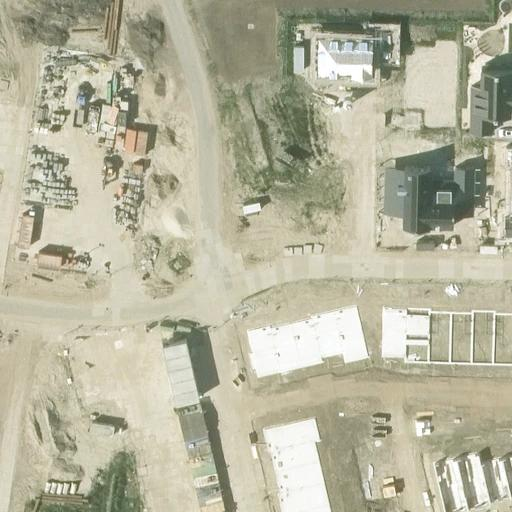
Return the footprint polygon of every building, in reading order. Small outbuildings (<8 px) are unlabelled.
[(3,0),(0,24),(0,33),(22,37),(27,0),(3,0)] [(27,0),(22,37),(45,40),(50,0),(27,0)] [(50,0),(45,40),(68,43),(74,0),(72,0),(73,2),(61,0),(50,0)] [(77,0),(74,0),(68,43),(90,47),(97,3),(77,0)] [(97,3),(90,47),(114,50),(120,6),(97,3)] [(319,40),(316,78),(372,82),(374,59),(391,61),(393,33),(372,31),(371,44),(319,40)] [(414,52),(412,109),(444,110),(446,52),(414,52)] [(471,85),(470,132),(491,132),(492,115),(510,115),(511,101),(511,68),(511,64),(485,63),(485,67),(481,67),(481,86),(471,85)] [(273,87),(251,94),(257,115),(255,116),(267,157),(310,145),(303,123),(322,117),(313,87),(300,91),(298,88),(275,94),(273,87)] [(64,98),(62,112),(72,113),(68,137),(117,144),(121,120),(90,115),(92,102),(64,98)] [(55,160),(52,176),(80,180),(82,165),(111,169),(114,145),(117,146),(117,144),(68,137),(65,161),(55,160)] [(385,176),(385,201),(404,201),(403,227),(428,227),(430,167),(405,166),(404,177),(385,176)] [(430,167),(428,227),(429,227),(429,225),(453,226),(454,206),(473,207),(474,168),(455,167),(455,182),(430,181),(431,167),(430,167)] [(52,176),(50,192),(60,193),(56,217),(105,224),(105,223),(103,223),(106,199),(78,195),(80,180),(52,176)] [(43,239),(41,253),(69,257),(71,244),(101,249),(105,224),(56,217),(53,241),(43,239)] [(357,306),(334,312),(346,365),(369,359),(357,306)] [(383,310),(382,359),(405,359),(404,364),(405,364),(407,310),(383,310)] [(407,310),(405,364),(428,365),(430,311),(407,310)] [(430,311),(428,365),(450,366),(451,314),(431,313),(431,311),(430,311)] [(334,312),(312,317),(323,365),(324,364),(323,360),(343,355),(345,365),(346,365),(334,312)] [(451,314),(450,366),(471,366),(473,312),(472,312),(472,314),(451,314)] [(473,312),(471,366),(493,367),(494,312),(473,312)] [(494,312),(493,367),(511,367),(511,315),(495,315),(495,312),(494,312)] [(311,319),(291,324),(302,369),(323,365),(312,317),(311,317),(311,319)] [(271,326),(270,326),(281,374),(302,369),(291,324),(271,328),(271,326)] [(270,326),(246,332),(252,354),(248,355),(252,372),(256,371),(257,380),(281,374),(270,326)] [(167,392),(182,388),(173,348),(158,351),(167,392)] [(52,378),(48,403),(79,408),(83,385),(117,390),(121,364),(106,362),(107,359),(92,357),(92,360),(75,357),(71,381),(52,378)] [(370,391),(370,404),(378,404),(379,392),(370,391)] [(397,392),(397,404),(404,404),(405,392),(397,392)] [(405,392),(404,404),(412,405),(413,393),(405,392)] [(441,393),(441,405),(449,406),(449,394),(441,393)] [(338,394),(330,396),(333,407),(340,405),(338,394)] [(449,394),(449,406),(457,406),(457,394),(449,394)] [(484,394),(484,406),(492,407),(492,395),(484,394)] [(492,395),(492,407),(500,407),(500,395),(492,395)] [(330,396),(322,397),(325,409),(333,407),(330,396)] [(296,403),(288,405),(290,417),(298,415),(296,403)] [(288,405),(280,407),(283,419),(290,417),(288,405)] [(171,411),(174,421),(196,416),(194,406),(171,411)] [(441,413),(440,425),(448,425),(449,413),(441,413)] [(449,413),(448,425),(456,425),(457,413),(449,413)] [(487,414),(486,426),(494,426),(495,414),(487,414)] [(495,414),(494,426),(502,426),(502,414),(495,414)] [(316,419),(263,431),(268,454),(321,442),(316,419)] [(91,422),(89,433),(113,437),(115,426),(91,422)] [(175,430),(178,440),(200,434),(198,425),(175,430)] [(348,427),(337,430),(338,438),(350,435),(348,427)] [(25,469),(25,470),(73,477),(77,449),(30,442),(26,469),(25,469)] [(321,442),(268,454),(268,455),(271,454),(275,474),(321,464),(316,444),(321,443),(321,442)] [(353,448),(342,451),(343,459),(355,456),(353,448)] [(478,453),(456,458),(468,511),(491,506),(478,453)] [(479,453),(478,453),(491,506),(492,506),(491,504),(511,499),(502,458),(482,463),(479,453)] [(511,455),(502,458),(511,499),(511,498),(511,455)] [(355,456),(343,459),(345,467),(357,464),(355,456)] [(456,458),(433,464),(444,511),(465,511),(468,511),(456,458)] [(321,464),(275,474),(280,494),(277,495),(278,496),(326,485),(321,464)] [(24,485),(22,498),(69,505),(73,477),(25,470),(23,485),(24,485)] [(326,485),(278,496),(281,511),(310,511),(331,507),(326,488),(326,485)] [(363,492),(351,494),(353,502),(365,499),(363,492)] [(22,498),(19,511),(67,511),(69,505),(22,498)] [(365,499),(353,502),(355,510),(367,507),(365,499)]
